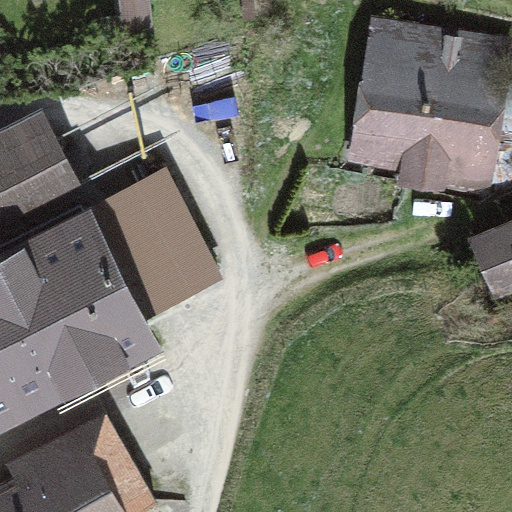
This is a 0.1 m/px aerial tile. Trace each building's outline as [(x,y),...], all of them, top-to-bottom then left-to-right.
[(146,0),(122,0),(127,39),(150,36),(146,0)] [(382,63),(370,136),(413,143),(407,178),(486,195),(490,173),(511,176),(511,56),(508,55),(509,46),(377,24),(371,61),(382,63)] [(0,411),(150,335),(45,130),(0,151),(0,411)] [(511,224),(480,238),(500,285),(511,280),(511,224)] [(0,484),(0,511),(125,511),(115,493),(142,478),(103,409),(9,459),(18,475),(0,484)] [(144,511),(171,511),(185,507),(180,495),(143,508),(144,511)]
